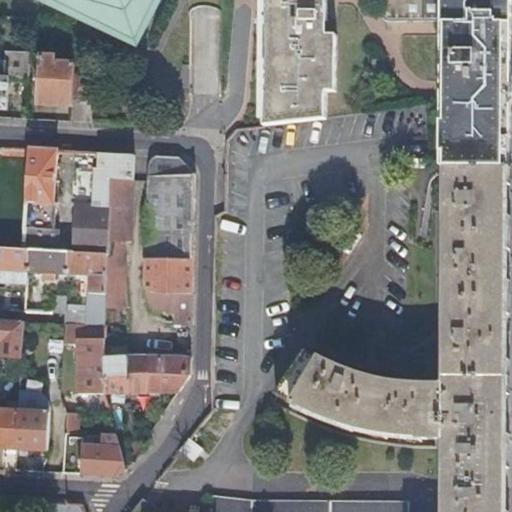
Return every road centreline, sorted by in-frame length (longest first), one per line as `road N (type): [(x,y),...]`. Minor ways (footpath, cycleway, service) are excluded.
road 1 (residential): [(133,493),(192,416),(201,389),(204,158),(184,144),(0,133)]
road 2 (residential): [(0,485),(133,493)]
